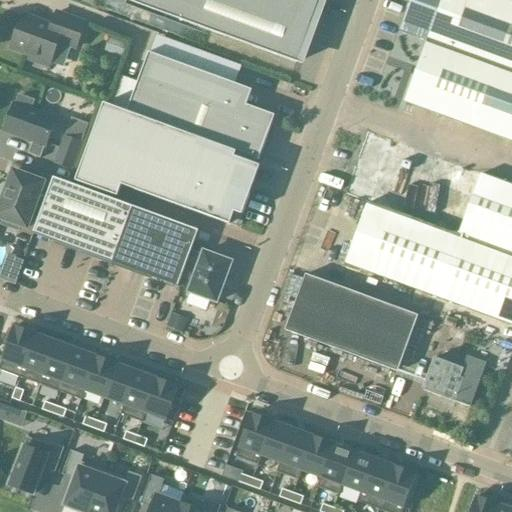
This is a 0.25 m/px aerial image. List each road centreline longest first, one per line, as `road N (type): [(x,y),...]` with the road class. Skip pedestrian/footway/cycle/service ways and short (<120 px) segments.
road 1 (residential): [(228,371),(366,0)]
road 2 (residential): [(511,479),(228,371)]
road 3 (residential): [(228,371),(0,293)]
